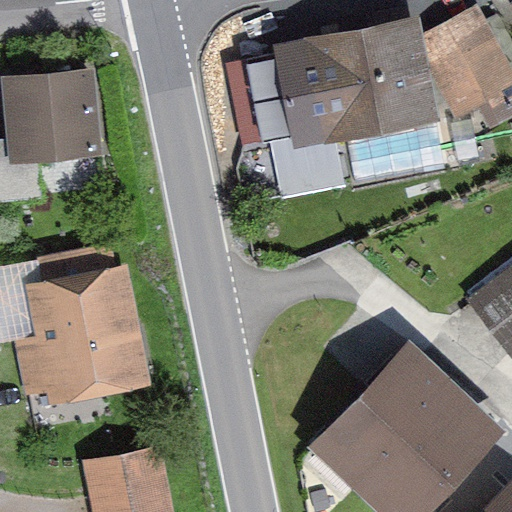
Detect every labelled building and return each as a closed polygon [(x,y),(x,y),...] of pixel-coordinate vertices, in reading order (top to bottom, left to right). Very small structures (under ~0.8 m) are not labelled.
[(421,39),(457,105),(510,77),(474,11),(421,39)] [(250,56),(267,137),(424,106),(408,26),(250,56)] [(8,76),(16,156),(95,148),(88,69),(8,76)] [(511,269),(489,287),(511,316),(511,269)] [(18,340),(28,389),(136,368),(118,275),(39,290),(48,334),(18,340)] [(410,353),(327,442),(400,511),(411,511),(490,429),(410,353)] [(164,511),(152,450),(107,459),(116,511),(164,511)] [(511,511),(511,493),(494,511),(511,511)]
